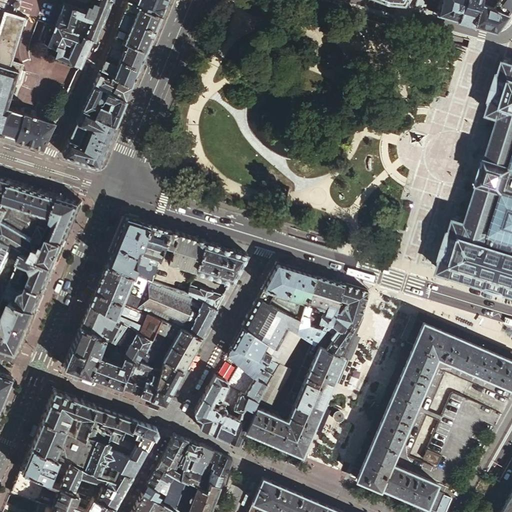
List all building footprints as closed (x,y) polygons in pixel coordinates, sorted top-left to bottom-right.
[(0,0),(0,133),(3,134),(11,107),(7,106),(15,82),(18,69),(10,66),(12,59),(25,15),(20,13),(4,8),(6,0),(0,0)] [(82,0),(82,1),(94,6),(92,12),(103,17),(109,0),(82,0)] [(159,13),(125,0),(113,35),(145,49),(152,31),(159,13)] [(125,0),(159,13),(164,0),(125,0)] [(427,0),(416,0),(414,6),(424,9),(427,0)] [(439,0),(436,12),(456,18),(461,0),(439,0)] [(461,0),(456,18),(472,22),(481,1),(482,0),(461,0)] [(511,0),(482,0),(481,1),(507,12),(511,4),(511,0)] [(92,12),(62,1),(54,23),(92,38),(94,39),(102,18),(103,17),(92,12)] [(500,20),(507,12),(481,1),(472,22),(494,28),(500,20)] [(54,23),(52,30),(47,44),(55,48),(55,55),(79,65),(92,38),(54,23)] [(42,42),(47,44),(52,30),(48,28),(42,42)] [(141,58),(145,49),(113,35),(110,45),(106,53),(136,68),(141,58)] [(136,68),(106,53),(99,68),(111,73),(110,75),(130,84),(133,76),(136,68)] [(511,59),(504,57),(500,70),(498,70),(489,98),(491,98),(487,111),(499,115),(486,155),(484,154),(482,160),(484,161),(483,166),(481,173),(478,172),(476,178),(479,179),(467,217),(454,213),(450,226),(448,225),(439,256),(441,256),(437,269),(442,270),(510,291),(511,292),(511,59)] [(18,69),(15,82),(17,83),(23,63),(12,59),(10,66),(18,69)] [(98,71),(93,83),(124,98),(130,84),(110,75),(109,76),(98,71)] [(124,98),(93,83),(81,107),(114,123),(120,109),(124,98)] [(11,107),(3,134),(7,135),(14,137),(22,110),(16,109),(11,107)] [(114,123),(81,107),(61,153),(97,164),(105,145),(109,135),(114,123)] [(42,146),(53,120),(33,114),(28,112),(22,110),(14,137),(29,142),(42,146)] [(0,191),(8,194),(13,179),(3,176),(0,175),(0,191)] [(24,248),(34,254),(38,244),(42,236),(45,237),(55,214),(61,194),(13,179),(8,194),(6,199),(45,211),(35,237),(3,218),(0,224),(0,232),(3,234),(24,248)] [(52,232),(67,239),(75,219),(77,213),(82,201),(61,194),(55,214),(56,215),(56,216),(57,216),(57,217),(57,218),(57,219),(52,232)] [(9,206),(5,204),(0,201),(0,208),(7,211),(9,206)] [(110,248),(105,261),(131,272),(134,263),(130,261),(136,246),(137,246),(138,246),(139,245),(140,245),(148,221),(135,217),(125,214),(110,248)] [(158,224),(148,221),(140,245),(135,259),(146,263),(149,254),(159,257),(164,240),(168,227),(158,224)] [(187,233),(168,227),(164,240),(171,242),(166,259),(193,268),(203,238),(187,233)] [(34,254),(56,263),(63,248),(67,239),(52,232),(51,232),(47,241),(44,241),(42,246),(38,244),(34,254)] [(0,271),(8,252),(20,257),(24,248),(3,234),(0,240),(0,271)] [(225,245),(203,238),(193,268),(223,277),(221,283),(227,285),(246,251),(225,245)] [(5,295),(38,309),(48,285),(56,263),(34,254),(24,248),(20,257),(10,280),(5,295)] [(131,272),(133,273),(145,278),(151,280),(154,272),(159,257),(149,254),(146,263),(135,259),(134,263),(131,272)] [(99,275),(93,289),(121,301),(133,273),(131,272),(105,261),(99,275)] [(305,299),(313,272),(295,267),(277,261),(263,287),(274,290),(305,299)] [(154,272),(151,280),(160,283),(163,275),(154,272)] [(332,312),(341,281),(313,272),(305,299),(305,301),(313,304),(312,305),(315,306),(316,305),(323,307),(323,309),(332,312)] [(133,273),(121,301),(133,306),(145,278),(133,273)] [(0,306),(2,302),(5,295),(10,280),(6,278),(3,284),(0,287),(0,306)] [(180,325),(201,334),(216,306),(185,291),(160,283),(151,280),(145,278),(133,306),(146,311),(159,317),(170,321),(180,325)] [(319,344),(342,355),(360,314),(367,289),(355,285),(341,281),(332,312),(329,321),(326,325),(333,331),(330,335),(332,337),(330,339),(321,333),(314,342),(319,344)] [(185,291),(216,306),(223,293),(188,282),(185,291)] [(295,331),(299,319),(268,301),(274,290),(263,287),(242,323),(276,348),(288,327),(295,331)] [(92,293),(89,301),(126,322),(136,327),(151,336),(155,328),(159,317),(146,311),(141,323),(116,313),(121,301),(93,289),(92,293)] [(0,342),(21,349),(29,329),(38,309),(5,295),(2,302),(10,305),(7,313),(0,310),(0,342)] [(84,312),(79,323),(103,336),(112,341),(126,322),(89,301),(84,312)] [(133,306),(121,301),(116,313),(141,323),(146,311),(133,306)] [(314,342),(321,333),(326,325),(329,321),(332,312),(323,309),(318,324),(321,325),(319,328),(308,325),(308,318),(312,305),(313,304),(305,301),(299,319),(295,331),(301,335),(314,342)] [(460,364),(470,340),(447,331),(422,320),(412,343),(436,353),(435,354),(460,364)] [(144,348),(138,359),(150,363),(160,367),(163,358),(162,357),(171,340),(168,338),(170,334),(174,335),(180,325),(170,321),(165,332),(155,328),(151,336),(146,348),(144,348)] [(114,343),(112,349),(121,353),(136,327),(126,322),(112,341),(114,343)] [(103,336),(79,323),(71,343),(67,353),(65,358),(62,364),(111,383),(119,386),(130,356),(121,353),(112,349),(108,358),(96,354),(103,336)] [(276,348),(242,323),(230,344),(265,361),(268,357),(270,358),(276,348)] [(163,358),(182,368),(201,334),(180,325),(174,335),(171,340),(162,357),(163,358)] [(136,327),(121,353),(130,356),(138,359),(144,348),(146,348),(151,336),(136,327)] [(301,335),(295,331),(288,327),(276,348),(270,358),(278,363),(267,383),(258,397),(272,404),(291,370),(283,365),(301,335)] [(511,358),(487,348),(470,340),(460,364),(511,386),(511,358)] [(431,365),(435,354),(436,353),(412,343),(392,389),(416,399),(431,365)] [(265,361),(230,344),(226,352),(240,360),(227,384),(222,391),(238,398),(235,402),(246,408),(251,411),(254,405),(258,397),(267,383),(255,374),(265,361)] [(297,395),(321,405),(342,355),(319,344),(297,395)] [(146,374),(148,368),(150,363),(138,359),(130,356),(119,386),(118,386),(138,394),(146,374)] [(278,363),(270,358),(268,357),(265,361),(255,374),(267,383),(278,363)] [(165,399),(182,368),(163,358),(160,367),(150,398),(159,401),(161,400),(165,399)] [(146,374),(138,394),(150,398),(160,367),(150,363),(148,368),(153,370),(151,376),(146,374)] [(0,369),(0,398),(5,386),(10,373),(0,369)] [(201,419),(205,409),(204,408),(210,397),(215,399),(219,398),(222,391),(227,384),(225,378),(215,372),(192,411),(194,416),(201,419)] [(52,387),(29,444),(52,454),(64,426),(70,411),(77,414),(72,429),(82,434),(83,433),(94,402),(69,393),(52,387)] [(392,389),(372,436),(396,446),(416,399),(392,389)] [(238,398),(222,391),(219,398),(215,399),(230,405),(233,406),(235,402),(238,398)] [(287,419),(277,443),(300,453),(321,405),(297,395),(287,419)] [(131,427),(134,417),(116,410),(107,407),(94,402),(83,433),(93,436),(98,423),(100,424),(104,425),(103,429),(110,432),(112,428),(121,431),(123,427),(130,429),(131,427)] [(237,442),(244,428),(245,425),(239,423),(246,408),(235,402),(233,406),(230,405),(225,417),(220,415),(213,431),(213,433),(237,442)] [(213,412),(205,409),(201,419),(199,423),(198,425),(213,431),(220,415),(223,408),(222,406),(221,405),(220,404),(219,404),(217,404),(216,404),(213,412)] [(244,428),(270,439),(279,416),(254,405),(251,411),(245,425),(244,428)] [(245,425),(251,411),(246,408),(239,423),(245,425)] [(270,439),(277,443),(287,419),(279,416),(270,439)] [(137,429),(152,435),(153,435),(156,429),(155,424),(142,419),(134,417),(131,427),(137,429)] [(93,436),(95,437),(99,439),(103,429),(104,425),(100,424),(98,423),(93,436)] [(57,456),(68,460),(82,466),(83,467),(95,437),(93,436),(83,433),(82,434),(72,429),(64,426),(52,454),(57,456)] [(111,448),(128,454),(132,442),(135,443),(140,435),(135,434),(137,429),(131,427),(130,429),(123,427),(121,431),(120,435),(110,432),(107,441),(110,442),(108,447),(111,448)] [(99,439),(107,441),(110,432),(103,429),(99,439)] [(135,443),(146,447),(149,440),(152,435),(137,429),(135,434),(140,435),(135,443)] [(172,433),(167,443),(180,450),(187,438),(172,433)] [(355,476),(379,486),(389,462),(396,446),(372,436),(355,476)] [(117,468),(131,474),(135,466),(139,458),(128,454),(111,448),(108,447),(110,442),(107,441),(99,439),(95,437),(83,467),(99,474),(105,460),(118,466),(117,468)] [(180,450),(187,454),(193,457),(201,443),(200,442),(187,438),(180,450)] [(128,454),(139,458),(146,447),(135,443),(132,442),(128,454)] [(180,450),(167,443),(165,446),(161,453),(160,456),(174,464),(176,461),(175,460),(180,450)] [(201,443),(193,457),(203,463),(206,457),(211,447),(201,443)] [(25,452),(19,467),(47,479),(53,465),(57,456),(52,454),(29,444),(25,452)] [(229,455),(211,447),(206,457),(210,459),(208,463),(213,465),(211,468),(223,473),(229,455)] [(442,455),(428,450),(423,459),(438,465),(442,455)] [(187,454),(182,464),(188,467),(193,457),(187,454)] [(64,470),(68,460),(57,456),(53,465),(64,470)] [(158,459),(155,464),(171,473),(173,473),(176,475),(179,470),(172,467),(174,464),(160,456),(158,459)] [(179,470),(176,475),(203,489),(206,481),(196,476),(203,463),(193,457),(188,467),(182,464),(179,470)] [(206,457),(203,463),(205,464),(204,465),(207,466),(208,467),(211,468),(213,465),(208,463),(210,459),(206,457)] [(58,483),(73,489),(75,485),(79,473),(82,466),(68,460),(64,470),(58,483)] [(105,460),(99,474),(103,476),(105,475),(112,478),(117,468),(118,466),(105,460)] [(389,462),(379,486),(427,507),(432,494),(431,493),(433,488),(436,482),(431,480),(389,462)] [(196,476),(206,481),(207,480),(208,477),(206,476),(207,473),(205,473),(208,467),(207,466),(204,465),(205,464),(203,463),(196,476)] [(148,476),(145,481),(157,488),(162,478),(166,476),(169,477),(171,473),(155,464),(154,467),(148,476)] [(91,494),(113,505),(116,500),(126,482),(131,474),(117,468),(112,478),(105,475),(103,476),(99,474),(83,467),(82,466),(79,473),(101,482),(98,490),(90,486),(88,493),(91,494)] [(46,504),(56,482),(47,479),(19,467),(10,488),(41,501),(46,504)] [(208,477),(220,481),(221,477),(223,473),(211,468),(208,467),(205,473),(207,473),(206,476),(208,477)] [(157,488),(166,493),(173,473),(171,473),(169,477),(166,476),(162,478),(157,488)] [(180,511),(208,511),(219,484),(207,480),(206,481),(203,489),(176,475),(173,473),(166,493),(162,502),(178,510),(180,511)] [(252,500),(281,511),(328,511),(331,506),(312,497),(262,475),(252,500)] [(155,491),(157,488),(145,481),(142,486),(140,491),(156,499),(159,494),(155,491)] [(56,482),(46,504),(42,511),(109,511),(113,505),(91,494),(86,508),(70,502),(72,498),(75,499),(78,491),(73,489),(58,483),(56,482)] [(73,489),(78,491),(85,493),(86,489),(75,485),(73,489)] [(432,494),(427,507),(436,511),(438,511),(445,511),(452,497),(444,494),(444,493),(433,488),(431,493),(432,494)] [(511,511),(511,488),(502,507),(511,511)] [(86,508),(91,494),(88,493),(87,492),(86,494),(85,493),(78,491),(75,499),(72,498),(70,502),(86,508)] [(176,511),(178,510),(162,502),(156,499),(140,491),(133,504),(130,509),(134,511),(176,511)] [(281,511),(252,500),(246,511),(281,511)] [(42,511),(46,504),(41,501),(37,510),(37,511),(42,511)]
